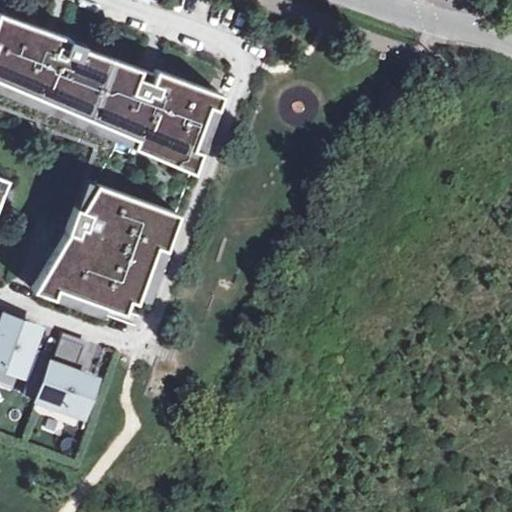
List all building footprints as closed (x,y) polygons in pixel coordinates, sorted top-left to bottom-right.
[(0,109),(94,148),(74,205),(65,230),(32,287),(53,295),(100,311),(103,303),(123,310),(128,297),(134,299),(137,293),(144,295),(165,246),(177,210),(193,170),(201,148),(192,145),(207,102),(216,106),(222,91),(155,66),(153,70),(83,45),(84,41),(55,30),(0,10),(0,109)] [(0,205),(10,179),(0,175),(0,205)] [(0,328),(0,362),(20,370),(36,327),(5,316),(0,328)] [(52,359),(39,396),(81,412),(93,379),(74,372),(83,344),(61,336),(52,359)] [(38,398),(39,396),(52,359),(37,353),(23,393),(38,398)]
